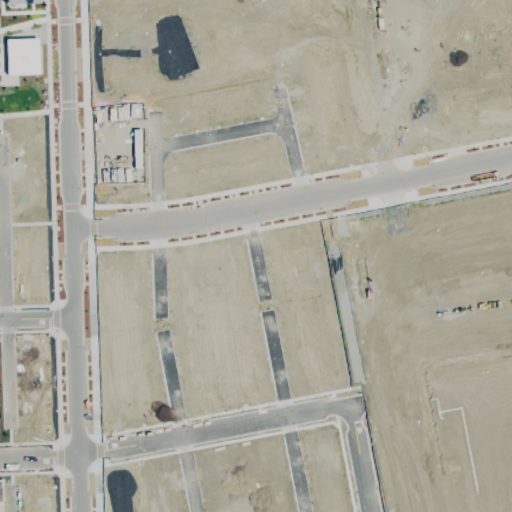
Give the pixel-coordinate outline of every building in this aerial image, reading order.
[(3,39),(40,38),(42,78),(4,79),(3,39)] [(8,125),(40,124),(41,143),(8,144),(8,125)] [(8,150),(13,150),(13,146),(25,145),(25,150),(41,149),(42,167),(8,168),(8,150)] [(9,173),(14,173),(14,168),(26,168),(26,172),(42,172),(42,190),(9,191),(9,173)] [(10,197),(15,196),(15,192),(27,191),(28,196),(43,196),(43,215),(11,216),(10,197)] [(11,233),(44,232),(44,251),(12,252),(11,233)] [(12,256),(44,255),(45,274),(12,275),(12,256)] [(11,280),(44,279),(45,298),(12,299),(11,280)] [(401,359),(511,337),(511,511),(448,511),(426,399),(410,402),(401,359)]
